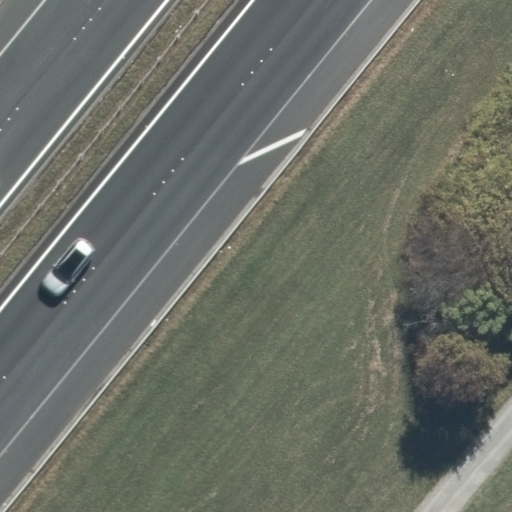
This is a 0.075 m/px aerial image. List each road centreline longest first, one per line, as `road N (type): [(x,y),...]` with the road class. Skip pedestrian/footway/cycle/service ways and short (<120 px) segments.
road 1 (trunk): [(307,0),(0,380)]
road 2 (trunk): [(0,134),(110,0)]
